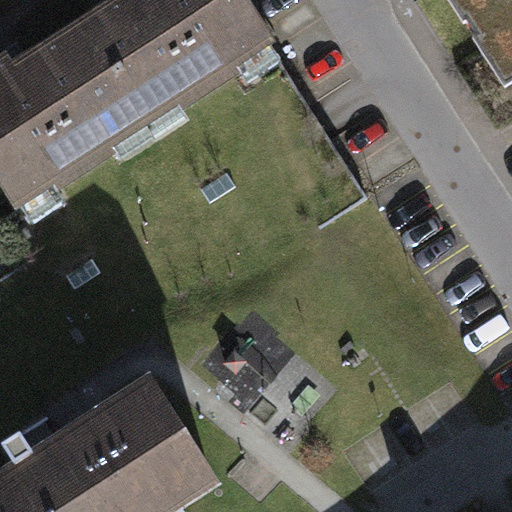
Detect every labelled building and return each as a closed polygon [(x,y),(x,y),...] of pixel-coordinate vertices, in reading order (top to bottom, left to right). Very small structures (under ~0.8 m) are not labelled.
[(122,0),(94,18),(163,125),(272,56),(285,47),(255,0),(122,0)] [(511,0),(443,0),(501,90),(511,81),(511,0)] [(0,65),(0,157),(32,208),(163,125),(94,18),(26,62),(18,67),(12,57),(0,65)] [(363,198),(272,56),(32,208),(122,350),(363,198)] [(20,469),(0,481),(0,511),(194,511),(226,492),(156,384),(40,458),(27,438),(8,450),(20,469)]
